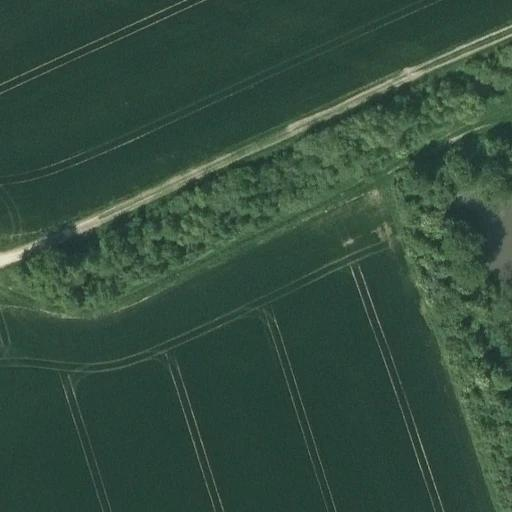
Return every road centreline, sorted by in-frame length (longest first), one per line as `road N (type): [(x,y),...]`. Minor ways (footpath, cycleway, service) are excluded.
road 1 (track): [(7,265),(21,295),(48,318),(79,329),(321,219),(440,148),(481,135),(511,139)]
road 2 (track): [(511,35),(101,223)]
